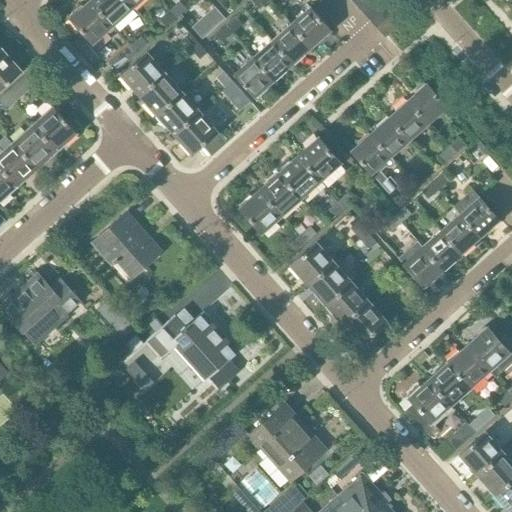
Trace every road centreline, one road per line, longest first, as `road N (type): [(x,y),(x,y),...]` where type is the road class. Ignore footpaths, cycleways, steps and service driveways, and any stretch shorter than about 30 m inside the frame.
road 1 (residential): [(184,199),(364,38),(332,0)]
road 2 (residential): [(353,389),(184,199)]
road 3 (residential): [(353,389),(511,241)]
road 4 (residential): [(0,253),(127,136)]
road 5 (residential): [(127,136),(16,9)]
road 6 (residential): [(455,511),(353,389)]
